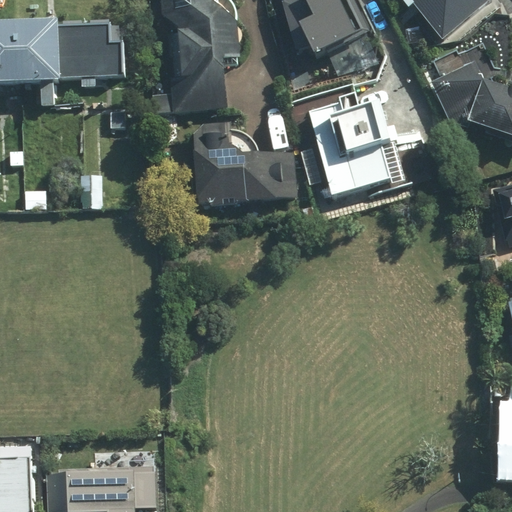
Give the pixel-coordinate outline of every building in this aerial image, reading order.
[(170,82),(173,118),(227,113),(223,70),(240,68),(237,32),(221,21),(200,0),(160,0),(163,21),(170,28),(175,82),(170,82)] [(295,61),(306,58),(311,68),(322,63),(323,64),(370,42),(349,0),(292,0),(295,7),(282,11),(295,61)] [(411,0),(439,35),(478,5),(474,0),(411,0)] [(0,94),(60,93),(60,85),(127,83),(126,50),(115,50),(115,31),(0,33),(0,94)] [(474,67),(430,86),(449,128),(465,133),(469,132),(511,147),(511,100),(484,91),(474,67)] [(357,89),(289,106),(310,190),(326,187),(328,194),(321,195),(324,206),(392,189),(383,157),(395,154),(383,110),(363,115),(357,89)] [(112,115),(111,131),(142,133),(143,117),(112,115)] [(239,135),(232,135),(231,125),(204,128),(193,141),(196,166),(194,166),(198,212),(299,203),(295,158),(259,161),(258,152),(253,145),(247,139),(239,135)] [(39,179),(10,180),(10,198),(40,198),(39,179)] [(103,180),(85,179),(84,210),(102,210),(103,180)] [(511,249),(511,186),(494,191),(507,251),(511,249)] [(0,511),(35,511),(34,452),(0,453),(0,511)] [(59,481),(47,481),(47,511),(156,511),(155,471),(59,475),(59,481)]
